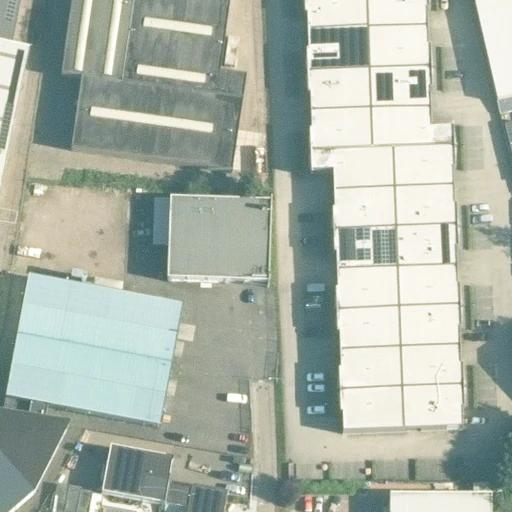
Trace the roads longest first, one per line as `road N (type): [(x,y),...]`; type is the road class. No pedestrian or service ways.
road 1 (unknown): [(45,0),(10,199)]
road 2 (unclassified): [(264,511),(264,391)]
